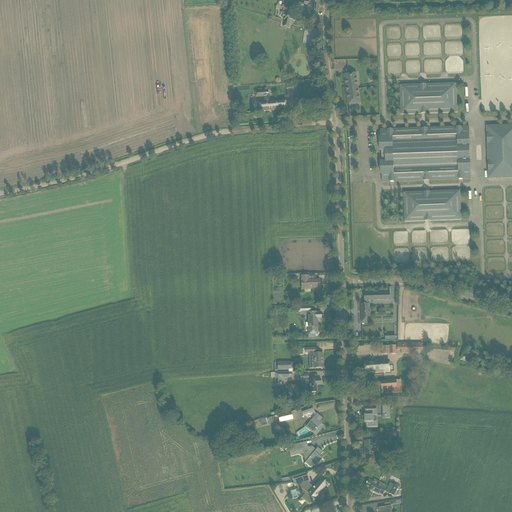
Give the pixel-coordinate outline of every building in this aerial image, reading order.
[(310,5),(306,5),(310,5),(309,12),(305,12),(304,18),(308,18),(308,20),(317,21),(318,15),(317,15),(318,12),(319,7),(318,7),(318,6),(319,6),(319,4),(310,3),(310,5)] [(359,103),(356,82),(355,73),(344,75),(348,105),(359,103)] [(400,86),(401,114),(457,112),(456,84),(400,86)] [(264,101),(258,102),(259,111),(286,109),(285,99),(269,101),(269,93),(266,93),(266,90),(265,90),(265,91),(261,91),(261,97),(263,97),(264,101)] [(511,177),(511,125),(487,126),(488,179),(511,177)] [(380,162),(381,174),(382,174),(382,182),(471,179),(469,127),(380,130),(380,138),(379,138),(380,151),(381,151),(381,162),(380,162)] [(404,193),(405,221),(460,219),(459,191),(404,193)] [(301,280),(301,289),(310,289),(310,288),(320,288),(320,280),(310,280),(310,281),(308,281),(308,276),(301,276),(302,280),(301,280)] [(364,303),(360,304),(361,324),(369,323),(368,317),(368,309),(370,309),(370,304),(369,304),(369,301),(390,300),(389,293),(363,293),(364,301),(364,303)] [(297,313),(300,313),(300,312),(308,311),(309,335),(318,335),(318,327),(317,327),(317,322),(315,322),(315,319),(321,319),(321,312),(316,313),(316,312),(312,312),(311,308),(297,308),(297,313)] [(397,343),(397,350),(401,350),(401,353),(415,353),(415,351),(415,343),(397,343)] [(381,354),(396,354),(396,346),(388,346),(381,346),(381,354)] [(313,354),(314,369),(323,368),(322,353),(316,353),(316,348),(305,348),(305,353),(306,353),(313,353),(313,354)] [(364,362),(365,372),(374,372),(373,370),(382,370),(383,372),(389,372),(388,360),(364,362)] [(275,363),(274,363),(274,370),(277,370),(288,370),(288,372),(289,372),(292,372),(292,369),(293,369),(293,363),(288,363),(288,362),(277,362),(277,365),(275,365),(275,363)] [(288,372),(274,372),(275,385),(282,385),(282,378),(289,378),(289,372),(288,372)] [(308,381),(305,381),(306,393),(316,392),(316,387),(316,384),(321,384),(320,379),(316,380),(308,380),(308,381)] [(380,382),(381,395),(402,393),(401,380),(380,382)] [(283,413),(277,415),(279,423),(293,419),(290,410),(282,412),(283,413)] [(372,421),(372,415),(376,415),(376,410),(365,410),(366,415),(365,415),(365,422),(366,422),(366,427),(377,427),(376,421),(372,421)] [(317,414),(306,427),(316,436),(324,427),(321,424),(322,423),(320,421),(322,419),(317,414)] [(365,448),(364,448),(364,455),(365,455),(365,454),(368,454),(373,454),(373,450),(373,446),(377,446),(376,441),(373,441),(373,440),(373,441),(368,441),(365,441),(365,448)] [(286,447),(287,453),(299,450),(298,444),(286,447)] [(318,448),(315,452),(311,449),(312,447),(301,449),(301,450),(305,453),(307,461),(305,463),(311,468),(316,462),(318,464),(318,463),(317,462),(321,458),(322,458),(320,456),(323,453),(318,448)] [(302,477),(294,479),(296,487),(299,486),(310,496),(314,499),(316,496),(317,497),(318,496),(317,496),(318,495),(319,496),(324,490),(323,489),(327,484),(329,485),(321,479),(322,478),(318,482),(313,487),(308,483),(304,485),(302,477)] [(366,484),(365,486),(370,489),(369,490),(378,494),(379,493),(382,495),(386,487),(387,486),(380,482),(379,483),(378,485),(373,482),(373,481),(368,479),(368,480),(366,483),(365,484),(366,484)] [(393,496),(397,487),(390,483),(388,487),(392,489),(389,494),(393,496)]
